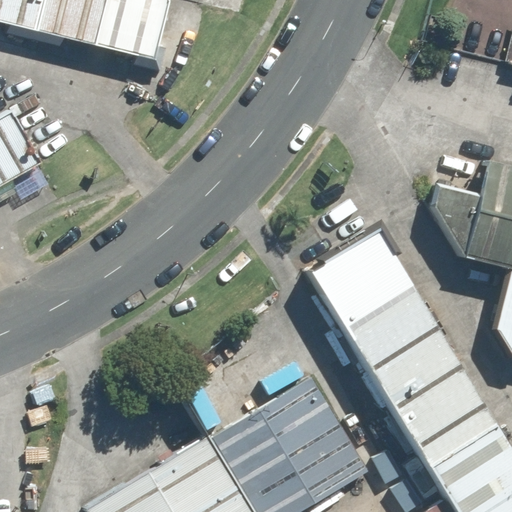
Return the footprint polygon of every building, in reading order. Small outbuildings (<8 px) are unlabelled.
[(163,0),(0,0),(0,24),(148,61),(163,0)] [(0,182),(31,164),(2,114),(0,115),(0,182)] [(511,165),(484,158),(459,255),(503,266),(483,346),(511,353),(511,165)] [(436,494),(447,511),(511,511),(511,459),(369,224),(298,267),(436,494)] [(290,511),(367,466),(311,373),(204,437),(250,511),(290,511)] [(250,511),(204,437),(79,511),(250,511)] [(447,511),(436,494),(406,511),(447,511)]
